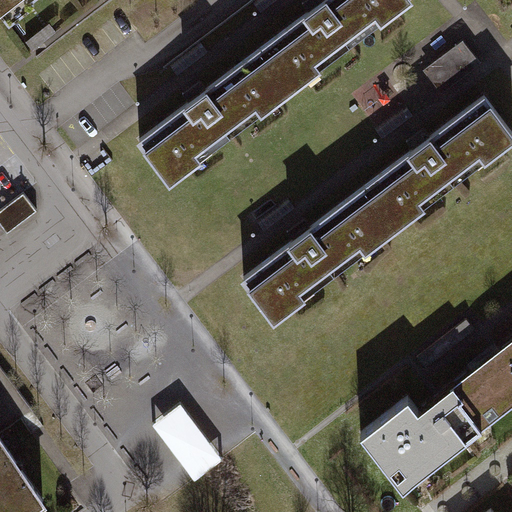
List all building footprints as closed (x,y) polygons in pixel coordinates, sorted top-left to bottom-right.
[(18,0),(0,0),(0,8),(3,12),(18,0)] [(320,0),(138,138),(172,184),(415,0),(414,0),(320,0)] [(439,87),(482,62),(458,21),(415,46),(439,87)] [(243,276),(275,317),(511,137),(511,131),(483,94),(243,276)] [(0,206),(0,217),(9,228),(40,203),(26,186),(0,206)] [(410,394),(362,432),(405,487),(511,402),(511,333),(420,406),(410,394)] [(195,482),(224,460),(181,403),(152,425),(195,482)] [(0,511),(24,511),(44,499),(0,434),(0,511)]
